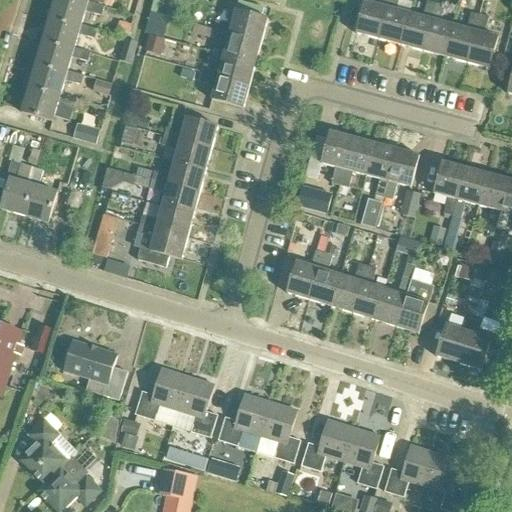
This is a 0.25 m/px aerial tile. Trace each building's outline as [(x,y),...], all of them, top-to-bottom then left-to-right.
[(88,8),(59,0),(56,0),(50,22),(81,31),(82,27),(87,14),(102,18),(105,9),(89,4),(88,8)] [(59,0),(88,8),(89,4),(90,0),(59,0)] [(365,3),(357,36),(379,42),(390,0),(381,0),(379,7),(365,3)] [(399,0),(390,0),(379,42),(401,48),(410,15),(397,11),(399,0)] [(423,18),(410,15),(401,48),(423,54),(436,5),(427,3),(423,18)] [(232,26),(216,22),(216,23),(206,21),(205,28),(262,44),(268,21),(263,20),(266,9),(244,4),(241,14),(236,12),(232,26)] [(445,7),(436,5),(423,54),(445,60),(454,27),(441,23),(445,7)] [(467,30),(454,27),(445,60),(467,65),(480,17),(472,14),(467,30)] [(489,19),(480,17),(467,65),(490,71),(499,39),(485,35),(489,19)] [(50,22),(43,45),(74,54),(76,50),(80,36),(95,41),(98,32),(82,27),(81,31),(50,22)] [(132,26),(119,23),(115,36),(127,40),(132,26)] [(262,44),(205,28),(204,29),(195,27),(193,34),(227,44),(223,57),(256,66),(262,44)] [(149,37),(145,53),(161,57),(165,41),(149,37)] [(119,62),(131,66),(137,44),(125,41),(119,62)] [(43,45),(36,68),(68,77),(69,73),(73,59),(89,64),(91,55),(76,50),(74,54),(43,45)] [(256,66),(223,57),(220,70),(204,66),(202,75),(250,88),(256,66)] [(36,68),(29,91),(61,100),(62,96),(66,82),(82,87),(85,78),(69,73),(68,77),(36,68)] [(250,88),(202,75),(200,83),(215,87),(211,101),(244,110),(250,88)] [(94,90),(93,93),(108,98),(112,86),(96,81),(94,90)] [(29,91),(22,115),(54,124),(59,105),(75,110),(78,101),(62,96),(61,100),(29,91)] [(198,98),(182,94),(180,104),(195,108),(198,98)] [(140,120),(138,129),(149,132),(152,123),(140,120)] [(166,130),(164,138),(213,151),(219,129),(185,120),(182,134),(166,130)] [(96,147),(100,133),(78,126),(74,140),(96,147)] [(331,134),(329,142),(316,138),(305,179),(318,182),(322,166),(336,170),(332,186),(340,188),(353,140),(331,134)] [(213,151),(164,138),(161,147),(177,152),(174,164),(207,173),(213,151)] [(353,140),(340,188),(349,191),(353,175),(366,178),(375,146),(353,140)] [(375,146),(366,178),(380,182),(376,197),(384,200),(397,151),(375,146)] [(71,183),(95,188),(103,154),(80,149),(71,183)] [(420,158),(397,151),(384,200),(393,202),(397,186),(411,190),(420,158)] [(35,170),(12,163),(7,180),(10,181),(2,212),(25,218),(34,188),(30,186),(35,170)] [(139,169),(136,178),(201,195),(207,173),(174,164),(170,178),(139,169)] [(465,170),(443,164),(434,196),(448,200),(444,216),(453,218),(465,170)] [(34,188),(25,218),(49,225),(58,194),(40,189),(44,173),(35,170),(30,186),(34,188)] [(465,170),(453,218),(461,220),(465,205),(479,208),(487,176),(465,170)] [(487,176),(479,208),(492,212),(488,227),(497,229),(509,181),(487,176)] [(201,195),(136,178),(134,187),(166,195),(162,208),(195,217),(201,195)] [(511,182),(509,181),(497,229),(505,232),(509,217),(511,217),(511,182)] [(332,197),(303,189),(298,209),(327,216),(332,197)] [(400,216),(415,220),(421,196),(406,193),(400,216)] [(362,227),(375,231),(382,206),(369,203),(362,227)] [(143,218),(141,226),(189,239),(195,217),(162,208),(159,222),(143,218)] [(96,251),(112,256),(123,217),(107,212),(96,251)] [(183,262),(189,239),(141,226),(135,248),(141,250),(138,262),(167,270),(170,258),(183,262)] [(441,250),(446,234),(433,230),(428,247),(441,250)] [(500,268),(510,234),(496,230),(487,265),(500,268)] [(310,302),(325,255),(316,252),(311,269),(297,265),(287,295),(310,302)] [(333,258),(325,255),(310,302),(331,309),(341,278),(328,274),(333,258)] [(354,283),(341,278),(331,309),(353,316),(368,269),(360,266),(354,283)] [(462,266),(458,280),(470,283),(471,280),(474,270),(462,266)] [(406,267),(402,279),(403,280),(411,282),(415,271),(415,270),(414,269),(406,267)] [(368,269),(353,316),(375,323),(384,292),(372,288),(377,272),(368,269)] [(398,296),(384,292),(375,323),(397,330),(411,282),(403,280),(398,296)] [(411,282),(397,330),(419,337),(434,289),(411,282)] [(447,327),(437,359),(459,366),(474,318),(465,316),(460,332),(447,327)] [(474,318),(459,366),(481,373),(491,341),(478,337),(483,321),(474,318)] [(45,357),(53,332),(39,327),(31,353),(45,357)] [(0,397),(2,398),(22,335),(0,328),(0,397)] [(89,348),(73,343),(64,374),(90,382),(87,393),(119,403),(128,374),(114,370),(118,357),(97,351),(97,350),(96,350),(96,351),(90,349),(90,348),(89,347),(89,348)] [(189,379),(162,371),(154,397),(142,393),(135,416),(174,428),(189,379)] [(189,379),(174,428),(211,440),(218,417),(207,414),(215,387),(189,379)] [(272,405),(245,397),(238,423),(226,419),(219,443),(257,454),(272,405)] [(272,405),(257,454),(295,466),(302,442),(290,439),(298,413),(272,405)] [(61,470),(68,463),(51,445),(60,436),(44,420),(28,437),(37,446),(20,463),(43,486),(43,487),(61,470)] [(355,431),(328,422),(321,448),(309,445),(302,467),(322,473),(327,458),(345,463),(355,431)] [(381,439),(355,431),(345,463),(362,469),(358,484),(377,490),(384,467),(373,464),(381,439)] [(438,456),(412,448),(404,474),(392,470),(385,494),(404,500),(409,484),(428,489),(438,456)] [(239,479),(244,465),(216,456),(211,469),(239,479)] [(464,464),(438,456),(428,489),(446,495),(441,511),(445,511),(462,511),(468,493),(456,490),(464,464)] [(43,487),(43,486),(36,493),(54,511),(66,511),(78,500),(87,509),(103,493),(87,477),(77,486),(61,470),(43,487)] [(163,511),(191,511),(198,478),(164,471),(159,496),(166,498),(163,511)] [(282,473),(275,495),(287,499),(294,477),(282,473)] [(329,508),(333,495),(321,492),(317,505),(329,508)] [(373,511),(377,500),(364,497),(360,511),(373,511)] [(390,511),(393,506),(378,501),(375,511),(390,511)]
